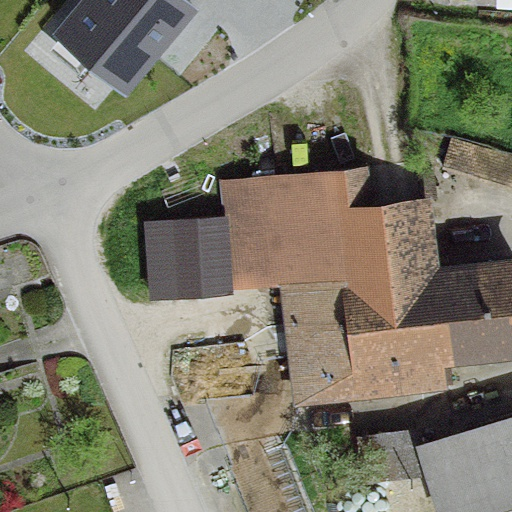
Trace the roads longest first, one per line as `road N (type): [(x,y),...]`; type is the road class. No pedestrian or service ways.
road 1 (residential): [(387,0),(249,111),(54,206)]
road 2 (residential): [(54,206),(182,511)]
